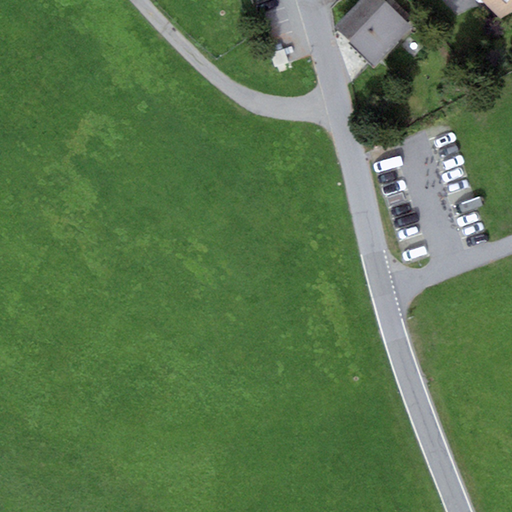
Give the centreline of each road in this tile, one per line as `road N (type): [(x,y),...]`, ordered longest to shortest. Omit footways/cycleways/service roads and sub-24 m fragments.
road 1 (tertiary): [(310,0),(376,256),(462,511)]
road 2 (track): [(337,98),(298,110),(265,106),(192,53),(141,0)]
